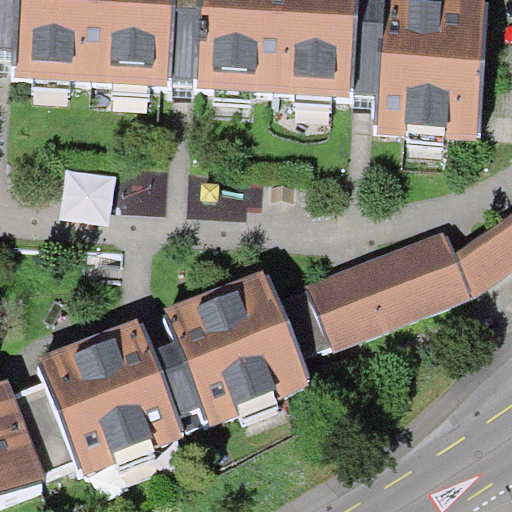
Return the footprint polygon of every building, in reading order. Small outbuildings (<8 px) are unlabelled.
[(0,0),(0,87),(376,108),(374,136),(482,142),(490,0),(0,0)] [(511,216),(455,257),(473,302),(511,275),(511,216)] [(335,355),(473,302),(455,257),(446,234),(309,287),(334,351),(335,355)] [(37,363),(45,384),(79,470),(84,481),(184,441),(175,420),(207,407),(214,426),(310,388),(300,365),(334,351),(309,287),(270,302),(261,280),(167,315),(181,348),(166,353),(150,359),(136,324),(37,363)] [(0,500),(79,470),(45,384),(15,396),(9,380),(0,383),(0,500)]
